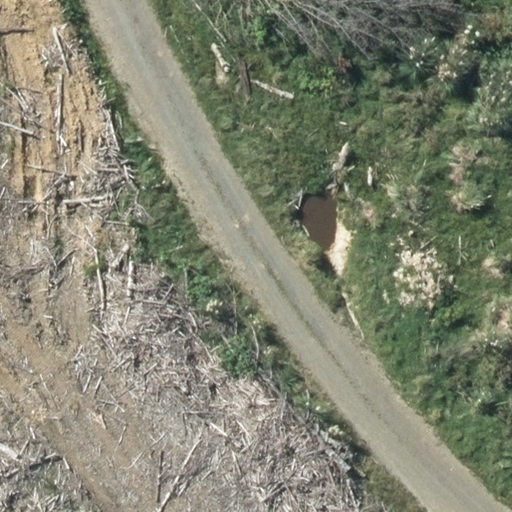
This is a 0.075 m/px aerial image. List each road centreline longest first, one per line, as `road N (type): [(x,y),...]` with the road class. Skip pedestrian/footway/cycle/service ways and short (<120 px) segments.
road 1 (track): [(483,511),(450,491),(259,255),(135,0)]
road 2 (track): [(116,511),(0,328)]
